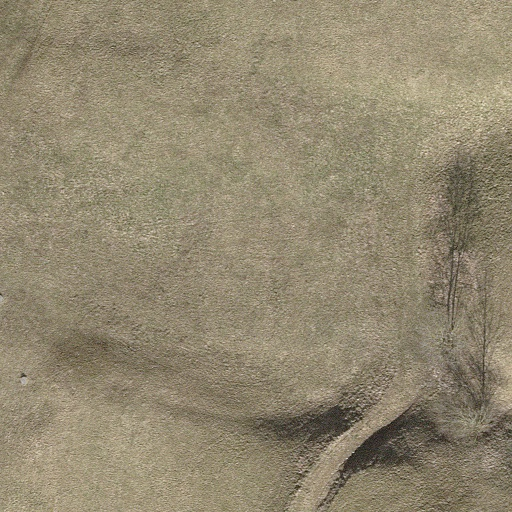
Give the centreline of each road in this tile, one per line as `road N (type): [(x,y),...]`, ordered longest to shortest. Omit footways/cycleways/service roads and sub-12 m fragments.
road 1 (track): [(426,374),(344,442),(293,511)]
road 2 (track): [(61,0),(0,114)]
